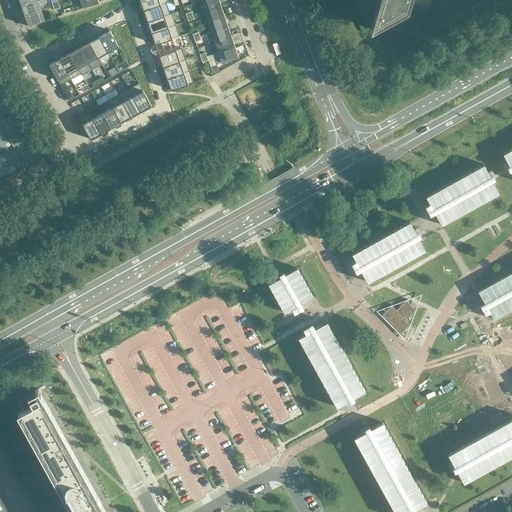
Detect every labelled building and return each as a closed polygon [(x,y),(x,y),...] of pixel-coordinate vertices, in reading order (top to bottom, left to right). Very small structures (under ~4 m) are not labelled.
[(41,10),(37,0),(21,5),(25,16),(41,10)] [(167,0),(139,0),(143,10),(166,2),(168,2),(167,0)] [(221,6),(219,0),(204,0),(201,1),(204,11),(221,6)] [(377,0),(370,28),(408,7),(410,0),(377,0)] [(166,2),(143,10),(147,22),(170,14),(166,2)] [(224,16),(221,6),(204,11),(208,22),(224,16)] [(45,21),(41,10),(25,16),(28,26),(45,21)] [(170,14),(147,22),(151,33),(176,24),(172,13),(170,14)] [(228,26),(224,16),(208,22),(211,32),(228,26)] [(176,24),(151,33),(155,44),(180,36),(176,24)] [(231,36),(228,26),(211,32),(215,42),(231,36)] [(110,30),(99,36),(108,52),(119,46),(110,30)] [(108,52),(99,36),(89,42),(98,58),(98,57),(108,52)] [(180,36),(155,44),(159,56),(182,48),(184,47),(180,36)] [(235,47),(231,36),(215,42),(218,52),(235,47)] [(98,58),(89,42),(79,47),(92,70),(102,64),(98,57),(98,58)] [(92,70),(79,47),(69,53),(81,74),(82,76),(92,70)] [(239,57),(235,47),(218,52),(213,54),(216,65),(239,57)] [(182,48),(159,56),(163,67),(186,59),(182,48)] [(69,53),(59,58),(71,79),(81,74),(69,53)] [(59,58),(49,64),(69,100),(74,97),(65,82),(71,79),(59,58)] [(186,59),(163,67),(167,78),(190,70),(186,59)] [(190,70),(167,78),(171,90),(194,82),(190,70)] [(139,83),(128,89),(141,111),(152,106),(139,83)] [(128,89),(118,94),(131,117),(141,111),(128,89)] [(118,94),(108,100),(109,101),(121,123),(131,117),(118,94)] [(109,100),(98,105),(111,128),(115,126),(116,128),(122,124),(121,123),(109,100)] [(98,105),(89,111),(101,134),(102,133),(103,135),(108,132),(107,130),(111,128),(98,105)] [(89,111),(78,117),(91,139),(101,134),(89,111)] [(0,181),(9,177),(16,173),(42,158),(17,113),(0,122),(0,181)] [(511,148),(510,149),(509,150),(507,151),(505,152),(503,153),(504,153),(508,161),(504,163),(506,168),(508,167),(509,169),(510,170),(510,171),(511,171),(511,169),(511,148)] [(441,222),(442,224),(443,224),(447,221),(448,222),(449,221),(449,220),(453,218),(454,218),(455,218),(454,217),(459,215),(461,214),(460,214),(465,212),(466,212),(466,211),(470,209),(471,209),(473,208),(472,208),(477,205),(477,206),(478,205),(482,202),(482,203),(484,202),(484,201),(488,199),(489,199),(489,198),(494,196),(495,195),(500,193),(501,192),(500,190),(497,186),(494,180),(496,179),(496,178),(495,177),(494,175),(496,174),(493,169),(489,172),(485,164),(485,163),(483,164),(484,164),(481,165),(479,166),(478,167),(473,170),(472,170),(468,173),(468,172),(466,173),(466,174),(462,176),(461,176),(461,177),(456,179),(454,180),(450,183),(450,182),(449,183),(445,186),(445,185),(443,186),(439,189),(438,189),(438,190),(433,192),(432,192),(432,193),(427,195),(426,195),(427,197),(427,196),(431,203),(430,203),(428,204),(426,205),(426,206),(427,208),(428,210),(429,211),(431,215),(433,214),(435,213),(439,220),(440,219),(441,222)] [(362,269),(369,281),(427,249),(420,237),(422,236),(421,234),(420,232),(423,231),(420,226),(415,229),(411,221),(353,252),(357,260),(353,262),(352,262),(355,267),(357,272),(360,271),(362,269)] [(314,296),(298,267),(286,273),(285,271),(284,271),(283,272),(282,273),(281,273),(280,272),(276,274),(279,277),(269,283),(285,312),(293,308),(295,312),(295,313),(300,310),(305,307),(304,305),(302,302),(314,296)] [(495,319),(511,309),(511,271),(479,290),(483,297),(486,302),(481,305),(482,307),(483,310),(486,315),(491,312),(495,319)] [(429,273),(354,314),(391,381),(421,364),(401,327),(446,303),(429,273)] [(367,390),(328,321),(316,327),(315,325),(313,323),(308,325),(304,328),(306,333),(299,337),(338,406),(345,402),(348,406),(352,403),(351,402),(354,400),(356,399),(355,397),(367,390)] [(466,337),(449,346),(479,401),(496,392),(466,337)] [(436,393),(406,409),(424,441),(454,425),(436,393)] [(60,428),(43,398),(20,410),(37,441),(76,511),(106,511),(104,509),(60,428)] [(494,404),(484,410),(487,414),(497,408),(494,404)] [(458,470),(465,482),(511,455),(511,418),(449,453),(453,462),(449,464),(451,468),(453,467),(454,469),(456,471),(458,470)] [(355,437),(396,511),(418,511),(416,509),(429,502),(383,421),(372,427),(370,425),(369,426),(368,427),(366,427),(365,425),(360,428),(363,432),(355,437)] [(436,440),(426,445),(428,450),(439,444),(436,440)] [(333,449),(301,467),(325,511),(366,511),(368,511),(333,449)]
